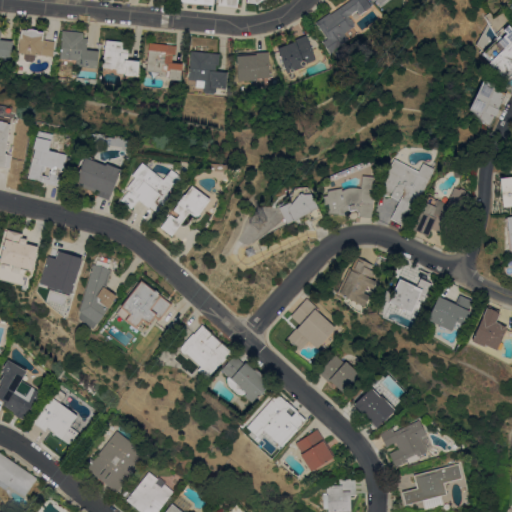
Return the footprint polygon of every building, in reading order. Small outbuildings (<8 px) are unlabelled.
[(324,41),(328,38),(317,21),(330,12),(331,14),(350,0),(367,0),(372,6),(361,15),(357,10),(349,16),(351,19),(352,19),(355,24),(354,25),(355,26),(353,27),(358,34),(349,40),(349,39),(331,53),(324,41)] [(54,55),(53,56),(36,54),(36,59),(33,61),(27,61),(24,58),(25,53),(19,52),(22,28),(27,29),(29,29),(29,28),(33,28),(38,29),(38,30),(39,30),(39,31),(46,31),(45,40),(55,41),(54,50),(58,50),(60,51),(60,56),(58,56),(54,55)] [(511,74),(506,80),(489,62),(492,60),(486,53),(511,28),(511,29),(511,74)] [(0,29),(2,29),(2,37),(0,36),(0,39),(12,41),(10,60),(4,60),(4,57),(0,56),(0,29)] [(84,32),(84,37),(88,38),(87,49),(99,50),(98,67),(76,66),(77,60),(61,58),(63,39),(62,39),(63,30),(84,32)] [(307,35),(316,59),(305,64),(306,66),(288,73),(278,46),(307,35)] [(106,39),(124,41),(123,48),(129,49),(128,59),(140,60),(139,75),(126,74),(126,73),(118,72),(118,68),(104,67),(106,39)] [(177,45),(176,54),(173,54),(172,62),(183,64),(181,80),(169,78),(169,77),(146,74),(150,42),(177,45)] [(204,88),(197,87),(197,80),(189,80),(191,51),(220,54),(219,65),(217,65),(216,68),(212,67),(212,70),(228,72),(226,88),(217,88),(217,92),(214,94),(207,93),(204,91),(204,88)] [(237,54),(269,52),(270,77),(258,78),(259,80),(239,81),(237,54)] [(495,87),(506,93),(490,127),(476,113),(469,110),(484,79),(497,85),(495,87)] [(0,116),(11,118),(6,153),(12,154),(10,167),(0,165),(0,116)] [(42,182),(43,181),(28,177),(29,175),(36,149),(34,148),(38,130),(53,134),(49,150),(72,155),(67,176),(62,174),(59,186),(42,182)] [(82,166),(80,165),(83,154),(95,158),(94,160),(106,165),(107,163),(122,169),(110,200),(94,194),(95,191),(76,184),(82,166)] [(406,226),(391,219),(403,195),(401,195),(399,200),(391,196),(383,195),(385,174),(387,174),(394,159),(419,171),(423,163),(435,169),(406,226)] [(172,169),(184,179),(158,212),(151,206),(150,208),(139,199),(132,208),(119,198),(135,177),(132,175),(143,162),(163,179),(172,169)] [(454,174),(456,171),(459,170),(462,173),(461,177),(457,178),(454,174)] [(376,177),(372,218),(359,216),(360,214),(359,212),(357,210),(356,210),(350,211),(349,212),(348,214),(329,212),(329,205),(325,204),(323,196),(328,195),(327,190),(342,188),(342,190),(346,189),(350,187),(354,187),(361,188),(362,175),(376,177)] [(500,178),(511,176),(511,206),(503,207),(500,178)] [(200,213),(201,213),(197,218),(190,212),(172,236),(161,227),(171,214),(177,218),(180,214),(174,210),(193,185),(211,199),(200,213)] [(290,202),(288,196),(296,187),(307,187),(318,207),(326,224),(315,229),(307,213),(288,223),(279,207),(290,202)] [(427,202),(429,196),(447,203),(455,187),(459,189),(462,188),(466,190),(466,192),(469,193),(469,196),(451,237),(432,228),(429,236),(413,229),(426,202),(427,202)] [(24,232),(23,239),(29,241),(28,244),(39,247),(33,271),(3,263),(5,254),(2,253),(8,230),(11,231),(11,229),(24,232)] [(255,254),(248,257),(245,249),(252,247),(255,254)] [(56,258),(58,250),(83,258),(72,293),(71,293),(70,297),(40,287),(41,283),(40,283),(48,255),(56,258)] [(337,292),(350,267),(351,268),(357,257),(373,264),(370,269),(374,271),(371,278),(377,281),(373,289),(372,288),(369,295),(370,296),(364,306),(337,292)] [(96,265),(97,260),(110,263),(109,268),(111,269),(111,270),(112,270),(107,287),(118,294),(98,323),(97,323),(93,328),(79,318),(81,312),(80,311),(93,264),(96,265)] [(417,286),(420,278),(432,284),(426,297),(422,295),(420,301),(421,302),(419,308),(417,312),(413,310),(412,313),(411,313),(410,314),(406,312),(406,311),(397,306),(397,308),(389,305),(396,290),(394,289),(399,278),(415,285),(417,286)] [(142,319),(135,328),(116,313),(142,280),(172,304),(160,320),(155,316),(149,325),(142,319)] [(474,300),(472,304),(471,304),(467,313),(461,310),(451,333),(438,327),(439,325),(428,320),(439,296),(455,303),(459,293),(474,300)] [(317,348),(309,340),(299,351),(286,339),(300,324),(292,316),(307,298),(320,309),(318,311),(336,327),(317,348)] [(378,312),(381,306),(387,308),(384,315),(378,312)] [(488,308),(489,306),(500,311),(499,313),(500,313),(496,322),(507,327),(497,350),(485,345),(484,347),(471,341),(474,334),(475,335),(487,307),(488,308)] [(193,333),(194,334),(203,324),(205,326),(204,327),(231,351),(226,358),(207,379),(197,370),(201,366),(187,353),(184,353),(182,352),(181,349),(181,348),(182,346),(193,333)] [(361,374),(344,393),(330,380),(329,382),(319,372),(336,354),(345,363),(346,361),(361,374)] [(222,369),(236,355),(244,364),(246,362),(254,370),(258,370),(260,371),(261,373),(262,377),(270,383),(253,403),(244,396),(241,395),(239,395),(237,394),(231,389),(229,386),(228,383),(227,380),(228,378),(229,376),(222,369)] [(29,372),(23,382),(44,395),(28,421),(20,416),(20,417),(14,414),(15,412),(4,405),(6,402),(0,398),(0,389),(3,384),(0,382),(0,380),(4,375),(2,373),(5,369),(3,368),(9,360),(29,372)] [(396,410),(377,428),(375,429),(354,406),(372,388),(377,392),(385,385),(389,389),(382,395),(396,410)] [(67,395),(61,403),(78,415),(70,426),(79,432),(70,443),(72,444),(71,445),(50,430),(51,429),(48,426),(45,430),(33,422),(58,388),(67,395)] [(277,441),(275,443),(261,431),(257,436),(247,427),(272,399),(273,400),(278,394),(306,419),(282,446),(277,441)] [(399,449),(396,443),(387,447),(381,434),(393,428),(395,432),(420,420),(433,448),(428,451),(419,456),(421,459),(409,464),(408,461),(396,467),(390,453),(399,449)] [(301,455),(303,453),(296,443),(318,429),(334,455),(333,456),(334,457),(311,471),(301,455)] [(147,456),(116,493),(86,467),(117,430),(147,456)] [(0,452),(37,478),(25,496),(22,493),(21,494),(9,485),(6,489),(0,485),(0,452)] [(460,462),(464,478),(446,483),(449,494),(419,502),(405,506),(401,491),(415,487),(412,474),(460,462)] [(158,479),(159,476),(167,482),(166,484),(174,491),(158,511),(141,511),(127,500),(149,472),(158,479)] [(356,478),(356,494),(351,494),(351,511),(328,511),(328,495),(327,495),(327,485),(330,485),(330,481),(340,481),(339,479),(356,478)] [(127,497),(122,493),(126,488),(131,492),(127,497)] [(165,511),(180,494),(193,505),(187,511),(165,511)]
